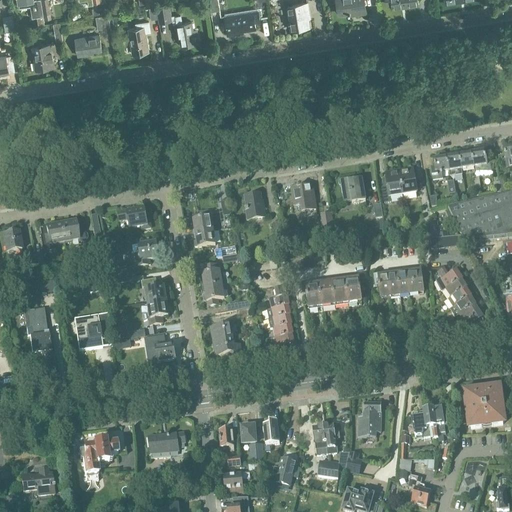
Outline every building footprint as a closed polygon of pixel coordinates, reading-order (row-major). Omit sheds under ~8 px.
[(18,0),(19,8),(31,6),(32,17),(44,16),(40,0),(18,0)] [(48,0),(42,0),(45,15),(51,13),(48,0)] [(218,0),(209,0),(211,12),(220,10),(218,0)] [(356,14),(366,12),(364,0),(340,0),(341,3),(338,4),(339,14),(356,11),(356,14)] [(393,9),(419,5),(418,0),(386,0),(387,4),(392,4),(393,9)] [(308,15),(310,14),(308,3),(288,6),(290,20),(291,30),(310,27),(308,15)] [(170,4),(157,7),(160,23),(173,21),(170,4)] [(149,8),(151,20),(158,19),(156,7),(149,8)] [(259,11),(253,12),(225,17),(227,32),(228,32),(228,35),(238,34),(238,30),(243,29),(243,30),(256,28),(255,22),(260,21),(259,11)] [(7,31),(13,30),(15,29),(13,15),(5,17),(7,30),(5,31),(7,31)] [(101,16),(96,17),(98,29),(110,27),(108,15),(101,16)] [(130,36),(128,36),(129,41),(131,41),(133,54),(149,51),(146,33),(151,32),(149,21),(136,24),(137,28),(129,29),(130,36)] [(181,46),(196,44),(192,22),(176,24),(178,39),(180,38),(181,46)] [(63,40),(60,23),(54,24),(57,41),(63,40)] [(88,52),(102,50),(100,35),(76,39),(78,56),(88,54),(88,52)] [(16,50),(14,42),(6,43),(7,51),(16,50)] [(36,70),(55,67),(51,44),(32,47),(36,70)] [(0,73),(8,72),(6,56),(0,56),(0,73)] [(511,147),(504,149),(506,161),(503,161),(504,170),(511,168),(511,147)] [(484,152),(472,154),(474,168),(475,172),(485,173),(491,172),(489,164),(487,164),(485,152),(484,152)] [(459,157),(462,170),(474,168),(472,154),(459,157)] [(462,175),(462,170),(459,157),(447,159),(449,172),(450,177),(462,175)] [(442,174),(449,172),(447,159),(434,161),(434,160),(435,168),(431,169),(433,180),(443,179),(442,174)] [(413,170),(399,172),(404,196),(417,194),(413,170)] [(390,198),(404,196),(399,172),(386,174),(387,181),(383,182),(384,188),(382,189),(385,204),(391,203),(390,198)] [(499,179),(501,193),(507,192),(505,178),(499,179)] [(352,204),(366,202),(362,181),(355,182),(355,179),(341,182),(344,203),(352,202),(352,204)] [(311,187),(291,190),(292,196),(293,196),(294,206),(301,205),(302,213),(303,213),(312,211),(317,211),(315,202),(313,202),(311,187)] [(511,194),(448,209),(465,245),(511,239),(511,194)] [(248,223),(265,220),(263,208),(260,195),(245,198),(247,210),(246,211),(248,223)] [(223,217),(230,216),(228,201),(221,201),(223,217)] [(383,218),(381,205),(373,206),(375,219),(383,218)] [(145,211),(133,213),(132,211),(118,213),(120,222),(128,221),(130,230),(142,228),(142,231),(151,229),(149,221),(146,221),(145,211)] [(193,222),(196,236),(213,233),(211,219),(210,219),(209,211),(200,213),(200,216),(193,217),(193,222)] [(331,213),(320,215),(323,230),(334,229),(331,213)] [(60,226),(64,244),(78,241),(82,243),(86,243),(88,239),(87,235),(84,233),(80,234),(78,225),(76,225),(75,223),(60,226)] [(278,223),(272,224),(274,238),(280,237),(278,223)] [(52,246),(64,244),(60,226),(39,230),(43,252),(52,250),(52,246)] [(432,226),(425,227),(427,238),(433,237),(432,226)] [(95,244),(102,243),(99,227),(92,228),(95,244)] [(216,246),(213,233),(196,236),(197,242),(194,243),(195,249),(198,249),(216,246)] [(20,244),(23,244),(21,235),(19,236),(18,234),(3,236),(6,254),(22,251),(20,244)] [(460,237),(455,238),(456,248),(465,247),(460,237)] [(98,260),(95,244),(89,245),(92,262),(98,260)] [(139,247),(138,245),(132,246),(133,255),(140,254),(141,261),(135,262),(136,268),(151,266),(150,261),(159,259),(157,244),(139,247)] [(221,252),(222,259),(237,256),(236,250),(221,252)] [(42,254),(34,255),(37,272),(45,270),(42,254)] [(30,273),(37,272),(34,255),(27,256),(30,273)] [(237,256),(222,259),(223,265),(238,263),(237,256)] [(202,276),(205,290),(228,286),(227,280),(221,280),(220,273),(219,267),(203,269),(204,276),(202,276)] [(117,272),(118,279),(135,276),(134,270),(117,272)] [(448,275),(445,271),(439,274),(442,279),(436,282),(439,295),(447,290),(449,289),(461,281),(462,280),(457,272),(458,272),(457,271),(456,272),(455,270),(448,275)] [(424,294),(421,271),(378,276),(381,300),(424,294)] [(135,276),(118,279),(120,285),(136,282),(135,276)] [(103,292),(101,278),(88,281),(91,295),(103,292)] [(302,286),(302,289),(306,289),(307,298),(306,298),(307,300),(308,300),(309,310),(310,310),(317,308),(318,309),(322,308),(322,309),(323,309),(323,308),(330,306),(331,307),(335,306),(335,307),(336,307),(336,306),(343,304),(344,305),(348,305),(349,306),(349,304),(357,302),(357,303),(362,303),(359,279),(302,286)] [(56,293),(54,280),(31,283),(33,296),(56,293)] [(148,305),(166,303),(164,288),(157,289),(155,281),(141,284),(142,291),(146,291),(148,305)] [(447,290),(453,297),(466,289),(461,281),(449,289),(447,290)] [(229,290),(228,286),(205,290),(206,296),(205,296),(203,297),(204,302),(206,302),(207,302),(207,303),(208,308),(216,307),(215,302),(225,300),(223,291),(229,290)] [(267,312),(288,307),(289,307),(287,298),(288,298),(288,297),(287,297),(286,289),(275,292),(276,292),(279,299),(270,301),(273,310),(271,311),(267,312)] [(455,307),(470,298),(471,297),(466,289),(453,297),(448,301),(453,308),(453,309),(455,307)] [(475,306),(470,298),(455,307),(453,309),(453,308),(450,310),(455,319),(460,316),(462,314),(474,306),(475,306)] [(250,302),(235,305),(237,311),(251,309),(250,302)] [(169,317),(166,303),(148,305),(152,326),(163,324),(162,318),(169,317)] [(483,319),(474,306),(462,314),(460,316),(464,322),(463,322),(463,323),(464,322),(468,329),(483,319)] [(288,307),(267,312),(269,321),(268,321),(268,322),(273,321),(289,317),(290,317),(288,307)] [(237,312),(238,319),(252,317),(251,310),(237,312)] [(29,312),(24,312),(27,339),(30,339),(32,356),(33,356),(33,355),(51,353),(51,354),(49,336),(48,336),(47,336),(44,312),(29,313),(29,312)] [(103,348),(102,341),(111,340),(108,316),(74,321),(79,352),(87,351),(100,349),(103,348)] [(273,321),(268,322),(270,331),(274,330),(291,326),(292,326),(289,317),(273,321)] [(211,330),(214,343),(233,340),(230,326),(211,330)] [(291,326),(274,330),(277,339),(275,340),(292,336),(293,336),(291,326)] [(128,334),(129,341),(146,338),(145,332),(128,334)] [(294,345),(292,336),(275,340),(279,348),(278,348),(278,349),(294,345)] [(164,337),(145,340),(149,365),(158,364),(176,361),(173,346),(166,347),(164,337)] [(250,351),(257,350),(255,337),(248,337),(250,351)] [(234,347),(233,340),(214,343),(216,357),(231,354),(232,358),(242,356),(240,346),(234,347)] [(478,392),(477,393),(466,394),(464,397),(466,407),(469,407),(470,417),(467,418),(469,429),(471,430),(482,429),(481,426),(492,425),(492,427),(503,426),(505,424),(503,413),(500,413),(499,403),(502,403),(500,392),(498,390),(487,391),(486,391),(485,391),(484,391),(483,391),(482,391),(481,391),(480,391),(479,392),(478,392)] [(358,439),(376,439),(376,434),(381,434),(381,405),(364,405),(364,414),(363,415),(363,419),(359,419),(358,439)] [(423,413),(423,416),(425,423),(430,422),(432,431),(434,430),(435,433),(437,433),(438,439),(439,443),(444,443),(442,434),(445,434),(444,427),(447,426),(448,424),(448,420),(446,418),(443,419),(442,410),(441,410),(441,406),(433,407),(433,411),(423,413)] [(425,423),(423,416),(420,416),(420,417),(418,415),(414,416),(412,418),(413,426),(410,427),(411,429),(408,429),(409,436),(414,435),(415,437),(416,438),(416,441),(423,440),(422,437),(424,437),(424,440),(433,438),(433,440),(438,439),(437,433),(435,433),(434,430),(432,431),(430,422),(425,423)] [(263,427),(265,447),(264,447),(265,454),(270,453),(272,446),(279,446),(277,422),(269,423),(269,426),(263,427)] [(327,456),(337,455),(335,441),(340,441),(339,433),(334,433),(333,426),(324,427),(327,450),(326,450),(327,456)] [(327,456),(326,450),(327,450),(324,427),(313,429),(316,451),(317,458),(327,456)] [(243,446),(250,445),(256,445),(255,428),(241,429),(243,446)] [(234,446),(235,446),(235,441),(234,441),(233,432),(227,432),(227,430),(222,430),(222,432),(220,432),(221,448),(229,447),(229,453),(234,453),(234,447),(234,446)] [(401,445),(405,445),(409,446),(409,439),(406,439),(407,434),(402,434),(401,445)] [(184,435),(176,436),(176,435),(149,439),(151,460),(170,458),(173,481),(187,480),(184,455),(179,456),(178,446),(185,445),(184,435)] [(98,483),(98,480),(97,476),(98,476),(97,466),(109,465),(108,460),(110,460),(110,457),(117,456),(116,445),(106,446),(106,444),(103,444),(103,442),(96,443),(96,445),(93,445),(94,447),(84,449),(84,450),(79,450),(80,460),(85,459),(85,460),(83,460),(85,478),(86,478),(87,484),(98,483)] [(256,445),(250,445),(250,447),(251,464),(264,463),(262,446),(256,446),(256,445)] [(448,461),(451,451),(445,450),(442,459),(448,461)] [(359,456),(350,454),(349,455),(349,460),(346,474),(359,477),(362,462),(358,461),(359,456)] [(348,460),(349,460),(349,455),(340,455),(339,465),(339,473),(345,473),(348,460)] [(228,468),(240,467),(239,457),(227,459),(228,468)] [(290,488),(293,477),(298,479),(300,468),(295,467),(296,464),(282,460),(279,469),(275,468),(273,475),(277,476),(275,484),(290,488)] [(405,462),(400,462),(400,461),(399,472),(411,473),(412,463),(405,462)] [(319,467),(318,478),(330,479),(331,464),(321,463),(320,468),(319,467)] [(330,479),(338,480),(339,473),(339,465),(331,464),(330,479)] [(263,465),(248,466),(249,474),(264,472),(263,465)] [(30,476),(21,477),(23,494),(37,492),(37,499),(54,497),(51,475),(48,476),(48,470),(39,471),(39,477),(30,478),(30,476)] [(251,481),(251,480),(250,475),(242,476),(224,477),(226,495),(243,494),(242,482),(251,481)] [(411,476),(409,480),(408,488),(415,490),(411,505),(427,509),(431,491),(425,489),(425,487),(421,486),(422,479),(411,476)] [(500,480),(501,491),(499,491),(498,492),(499,505),(496,505),(496,511),(509,511),(509,505),(508,505),(507,491),(506,491),(506,489),(509,489),(508,479),(500,480)] [(361,496),(348,492),(343,511),(344,511),(354,511),(355,511),(376,511),(378,505),(377,507),(371,505),(373,496),(362,493),(361,496)]
